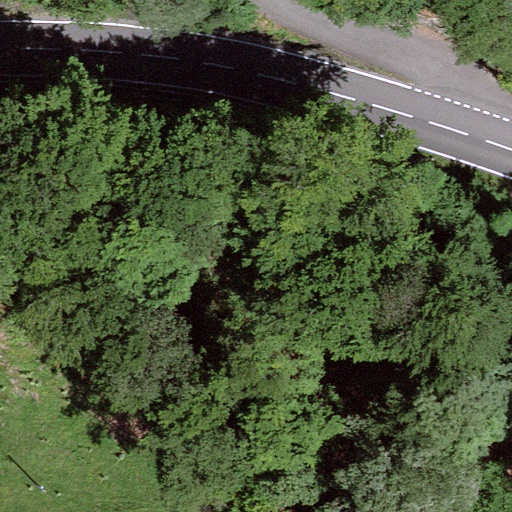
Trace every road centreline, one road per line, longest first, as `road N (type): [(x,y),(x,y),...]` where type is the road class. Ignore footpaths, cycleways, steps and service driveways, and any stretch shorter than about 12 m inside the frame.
road 1 (secondary): [(471,138),(167,49),(0,48)]
road 2 (unclassified): [(471,138),(444,73),(270,0)]
